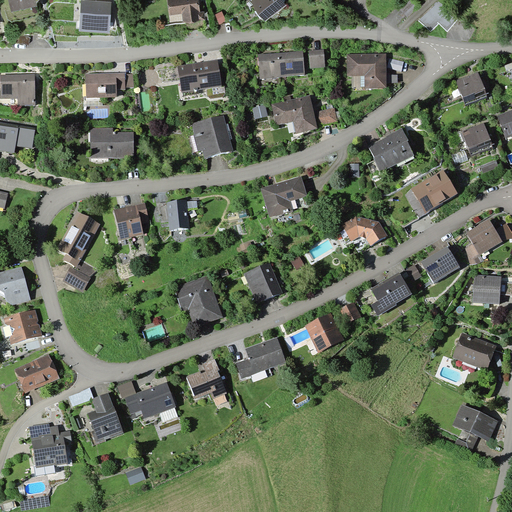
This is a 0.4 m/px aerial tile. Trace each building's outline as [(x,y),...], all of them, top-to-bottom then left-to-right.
[(112,2),(86,0),(80,0),(78,31),(109,33),(112,2)] [(172,0),(174,12),(187,11),(188,20),(208,18),(207,12),(199,13),(198,0),(172,0)] [(286,0),(258,0),(257,1),(268,16),(288,2),(286,0)] [(411,0),(402,8),(409,17),(421,6),(415,0),(411,0)] [(442,4),(424,23),(432,30),(441,21),(449,29),(450,28),(460,17),(442,4)] [(266,66),(266,78),(307,75),(305,55),(265,59),(265,61),(262,61),(262,66),(266,66)] [(327,55),(315,56),(316,70),(328,69),(327,55)] [(387,58),(353,59),(353,76),(369,76),(370,88),(387,88),(387,84),(400,84),(400,75),(387,75),(387,58)] [(219,66),(189,71),(193,93),(212,90),(213,101),(231,98),(229,85),(222,86),(219,66)] [(481,72),(459,82),(469,105),(491,95),(481,72)] [(32,75),(2,76),(3,94),(20,93),(20,104),(33,103),(32,75)] [(126,79),(90,80),(91,100),(118,99),(118,93),(127,93),(126,79)] [(320,130),(313,101),(280,109),(284,125),(302,121),(305,134),(320,130)] [(265,105),(252,108),(255,123),(269,119),(265,105)] [(323,116),(325,124),(340,121),(338,112),(323,116)] [(511,115),(503,119),(511,137),(511,115)] [(233,151),(224,118),(197,125),(200,134),(195,135),(201,154),(209,152),(210,157),(233,151)] [(489,122),(467,132),(478,156),(500,146),(489,122)] [(39,134),(0,128),(0,156),(19,160),(21,149),(36,152),(39,134)] [(97,161),(138,161),(137,137),(117,138),(117,132),(97,132),(97,161)] [(407,143),(402,133),(373,150),(379,161),(383,159),(390,171),(402,164),(400,160),(408,156),(409,159),(418,154),(411,141),(407,143)] [(355,145),(359,152),(368,148),(365,140),(355,145)] [(469,146),(456,153),(461,163),(474,156),(469,146)] [(427,177),(390,195),(400,216),(437,198),(427,177)] [(306,194),(301,179),(265,190),(273,215),(290,210),(287,200),(306,194)] [(149,222),(145,203),(113,210),(120,241),(143,236),(141,224),(149,222)] [(190,205),(162,205),(163,224),(176,223),(176,231),(191,230),(190,205)] [(74,265),(97,224),(78,213),(58,247),(67,253),(64,259),(74,265)] [(347,228),(356,242),(364,238),(372,239),(378,247),(390,239),(383,226),(378,223),(366,219),(356,220),(347,228)] [(505,240),(492,222),(473,235),(477,242),(472,246),(478,254),(484,250),(486,253),(505,240)] [(240,245),(242,251),(252,247),(250,242),(240,245)] [(463,269),(450,249),(427,264),(440,284),(463,269)] [(13,262),(11,256),(5,258),(8,264),(13,262)] [(299,256),(291,261),(296,269),(304,265),(299,256)] [(247,276),(257,301),(279,292),(268,267),(247,276)] [(423,276),(418,269),(413,272),(417,279),(423,276)] [(220,272),(222,278),(229,275),(227,270),(220,272)] [(80,288),(86,279),(72,271),(67,280),(80,288)] [(32,302),(23,273),(6,278),(1,280),(0,281),(0,296),(15,308),(32,302)] [(409,293),(399,276),(373,291),(380,303),(373,307),(378,316),(394,307),(392,303),(409,293)] [(504,278),(479,278),(479,301),(504,302),(504,278)] [(226,319),(211,281),(179,293),(187,314),(194,312),(201,328),(226,319)] [(361,318),(353,304),(339,311),(346,325),(361,318)] [(333,313),(305,326),(310,338),(317,352),(344,339),(340,330),(345,328),(342,322),(338,324),(333,313)] [(16,338),(17,345),(46,340),(42,315),(11,321),(13,328),(6,330),(8,339),(16,338)] [(235,364),(241,379),(285,363),(276,338),(245,349),(249,359),(235,364)] [(469,338),(462,357),(492,367),(498,348),(469,338)] [(21,375),(30,394),(63,379),(54,360),(21,375)] [(204,371),(186,379),(195,400),(210,393),(213,399),(226,393),(217,372),(219,371),(214,360),(201,365),(204,371)] [(124,398),(136,394),(131,381),(117,387),(121,399),(124,398)] [(174,408),(165,383),(136,394),(124,398),(129,414),(140,410),(143,419),(174,408)] [(90,389),(68,397),(72,407),(93,399),(90,389)] [(123,435),(109,394),(91,400),(96,413),(89,415),(99,443),(123,435)] [(502,423),(469,408),(465,416),(471,418),(467,425),(477,430),(472,441),(463,436),(459,444),(476,452),(485,433),(495,438),(502,423)] [(49,424),(28,427),(34,467),(54,463),(55,466),(66,464),(63,444),(71,442),(69,431),(58,432),(57,426),(49,427),(49,424)] [(141,467),(125,473),(129,485),(145,479),(141,467)] [(11,499),(1,501),(4,511),(14,509),(11,499)]
